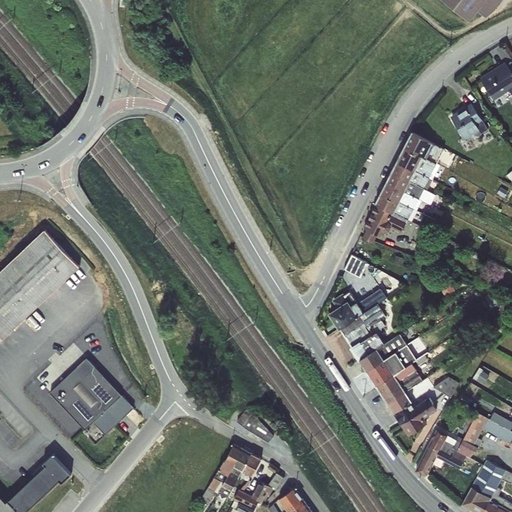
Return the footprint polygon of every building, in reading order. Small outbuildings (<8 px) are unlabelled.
[(442,0),(469,22),(485,2),(495,10),(502,0),(442,0)] [(511,71),(506,62),(481,78),(494,100),(511,88),(511,71)] [(472,103),(450,116),(465,139),(480,130),(477,124),(483,120),(472,103)] [(422,157),(427,159),(435,143),(413,131),(405,146),(422,157)] [(427,159),(436,164),(437,163),(444,148),(435,143),(427,159)] [(399,158),(417,166),(422,157),(405,146),(399,158)] [(394,212),(408,220),(436,164),(427,159),(422,157),(417,166),(412,176),(405,190),(400,201),(394,212)] [(394,169),(412,176),(417,166),(399,158),(394,169)] [(388,180),(405,190),(412,176),(394,169),(388,180)] [(382,192),(400,201),(405,190),(388,180),(382,192)] [(376,203),(394,212),(400,201),(382,192),(376,203)] [(374,207),(393,216),(391,226),(401,231),(408,220),(394,212),(376,203),(374,207)] [(420,205),(417,211),(423,214),(426,208),(420,205)] [(367,222),(383,229),(386,231),(393,216),(374,207),(367,222)] [(383,229),(367,222),(364,227),(367,229),(363,236),(374,240),(377,233),(381,235),(383,229)] [(0,267),(0,339),(79,265),(43,227),(0,267)] [(364,275),(370,261),(351,252),(345,267),(364,275)] [(396,255),(393,263),(403,266),(405,258),(396,255)] [(386,298),(380,289),(358,303),(360,306),(364,312),(383,300),(386,298)] [(352,305),(356,302),(348,290),(332,300),(337,307),(348,300),(352,305)] [(364,312),(340,328),(344,335),(364,322),(367,326),(385,315),(386,314),(381,308),(390,302),(387,298),(386,298),(383,300),(364,312)] [(348,300),(337,307),(328,313),(339,329),(340,328),(364,312),(360,306),(358,303),(357,301),(356,302),(352,305),(348,300)] [(367,326),(366,326),(371,335),(377,331),(386,325),(382,320),(386,317),(385,315),(367,326)] [(364,322),(344,335),(351,346),(361,340),(361,341),(371,335),(366,326),(367,326),(364,322)] [(385,343),(377,348),(384,359),(391,355),(396,351),(401,348),(407,344),(413,340),(409,334),(417,330),(414,324),(405,330),(406,332),(402,335),(400,333),(385,343)] [(361,340),(351,346),(360,360),(377,348),(385,343),(377,331),(371,335),(361,341),(361,340)] [(407,344),(401,348),(406,358),(413,354),(407,344)] [(377,348),(360,360),(367,370),(384,359),(377,348)] [(394,361),(400,370),(406,367),(396,351),(391,355),(394,361)] [(49,389),(85,428),(94,420),(106,433),(135,406),(87,354),(49,389)] [(425,354),(416,360),(418,365),(427,359),(425,354)] [(384,359),(367,370),(377,385),(378,385),(395,374),(400,370),(394,361),(391,355),(384,359)] [(400,370),(395,374),(403,386),(406,391),(417,383),(423,380),(421,377),(418,372),(416,370),(417,370),(412,363),(406,367),(400,370)] [(485,366),(477,378),(485,383),(490,375),(491,376),(494,372),(485,366)] [(395,374),(378,385),(389,402),(407,392),(406,391),(403,386),(395,374)] [(406,391),(407,392),(412,401),(415,406),(426,398),(423,393),(421,389),(432,381),(428,376),(423,380),(417,383),(406,391)] [(449,376),(434,386),(444,392),(451,396),(459,383),(449,376)] [(407,392),(389,402),(395,412),(398,417),(415,406),(412,401),(407,392)] [(415,406),(398,417),(405,429),(424,418),(438,409),(433,402),(429,397),(426,398),(415,406)] [(246,409),(237,421),(250,430),(269,441),(274,435),(258,417),(246,409)] [(458,450),(466,455),(470,457),(479,448),(474,445),(483,427),(510,443),(511,440),(511,430),(502,426),(489,418),(478,411),(473,420),(463,439),(458,450)] [(424,418),(405,429),(409,436),(427,424),(424,418)] [(448,435),(445,441),(456,446),(455,449),(458,450),(463,439),(473,420),(469,418),(463,429),(459,436),(456,439),(448,435)] [(502,426),(511,430),(511,429),(511,424),(505,420),(502,426)] [(426,451),(437,456),(445,441),(448,435),(437,429),(426,451)] [(445,441),(437,456),(444,460),(459,468),(466,455),(458,450),(455,449),(456,446),(445,441)] [(219,470),(229,475),(234,466),(242,449),(234,445),(225,460),(224,460),(219,470)] [(234,466),(242,470),(251,454),(242,449),(234,466)] [(0,511),(28,511),(72,472),(52,450),(41,460),(43,463),(6,497),(0,489),(0,511)] [(437,456),(426,451),(416,470),(423,474),(428,474),(433,463),(437,456)] [(251,454),(242,470),(247,473),(252,476),(261,459),(251,454)] [(437,456),(433,463),(440,467),(444,460),(437,456)] [(492,497),(491,500),(511,511),(511,508),(511,503),(498,496),(501,490),(497,488),(502,478),(511,483),(511,481),(511,472),(487,459),(472,486),(492,497)] [(222,486),(216,497),(226,502),(229,497),(232,491),(234,486),(238,478),(242,470),(234,466),(229,475),(222,486)] [(229,475),(219,470),(202,497),(209,502),(214,495),(216,497),(222,486),(229,475)] [(238,478),(234,486),(238,488),(245,477),(247,473),(242,470),(238,478)] [(268,485),(273,488),(276,490),(284,477),(277,472),(268,485)] [(240,489),(243,491),(252,482),(249,480),(240,489)] [(252,496),(259,500),(262,502),(263,500),(266,500),(268,496),(269,496),(273,488),(268,485),(260,481),(259,483),(254,493),(253,493),(252,496)] [(232,491),(229,497),(239,502),(235,510),(240,511),(253,511),(255,509),(259,500),(252,496),(243,491),(240,489),(238,488),(234,486),(232,491)] [(492,497),(472,486),(462,504),(477,511),(483,511),(491,500),(492,497)] [(288,511),(305,500),(296,487),(278,499),(288,511)] [(312,511),(305,500),(288,511),(312,511)] [(491,500),(483,511),(510,511),(511,511),(491,500)] [(271,511),(279,511),(274,503),(269,507),(271,511)]
